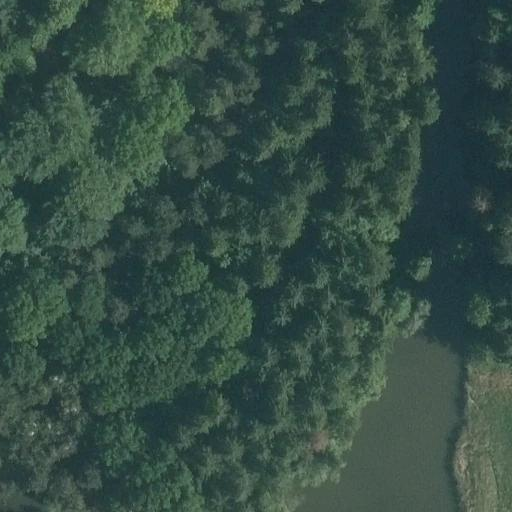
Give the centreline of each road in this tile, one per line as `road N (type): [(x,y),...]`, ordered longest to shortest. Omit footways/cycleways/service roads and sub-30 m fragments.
road 1 (unknown): [(331,0),(327,105),(313,180),(197,347),(0,352)]
road 2 (unknown): [(197,347),(140,427),(140,511)]
